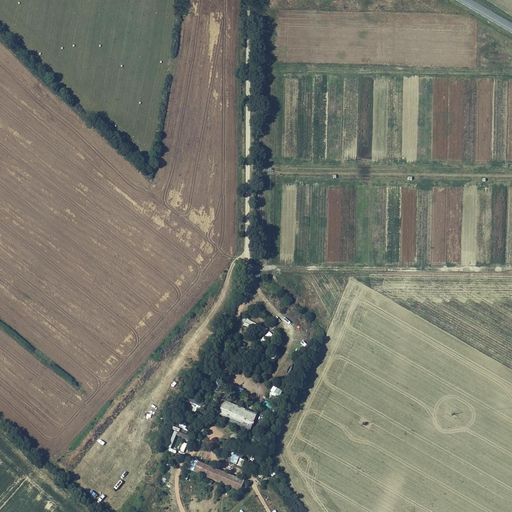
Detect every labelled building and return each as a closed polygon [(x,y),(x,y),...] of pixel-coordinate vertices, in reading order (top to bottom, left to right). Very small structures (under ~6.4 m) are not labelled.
[(257,330),(253,331),(252,336),(255,339),(259,338),(260,333),(257,330)] [(271,362),(277,354),(273,350),(266,358),(271,362)] [(232,389),(241,393),(243,389),(234,384),(232,389)] [(269,393),(279,396),(281,389),(271,386),(269,393)] [(195,412),(199,402),(189,398),(185,408),(195,412)] [(225,399),(219,416),(251,430),(258,414),(225,399)] [(263,405),(271,409),(273,405),(264,401),(263,405)] [(246,459),(242,457),(244,452),(232,447),(228,455),(234,457),(232,460),(243,465),(246,459)] [(193,459),(189,469),(212,478),(215,468),(193,459)] [(162,471),(171,475),(175,466),(166,462),(162,471)] [(215,468),(212,478),(241,489),(245,480),(215,468)] [(154,510),(154,509),(159,510),(162,502),(151,499),(148,509),(154,510)]
